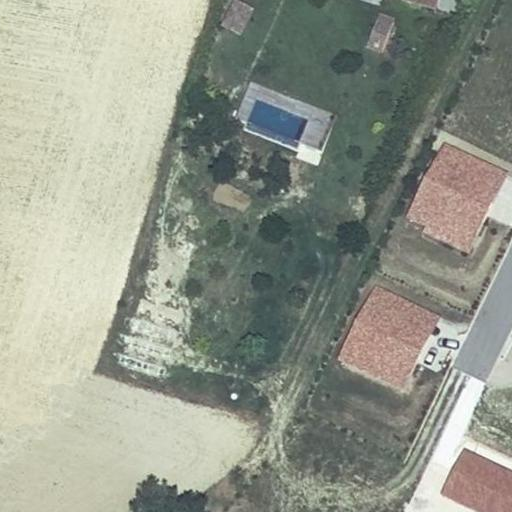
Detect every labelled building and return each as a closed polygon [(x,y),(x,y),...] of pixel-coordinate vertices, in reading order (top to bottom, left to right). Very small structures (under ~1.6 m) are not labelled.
[(443,0),(380,0),(381,0),(438,18),(443,0)] [(256,13),(235,2),(218,32),(240,42),(256,13)] [(397,23),(379,17),(366,52),(384,58),(397,23)] [(441,222),(479,241),(495,209),(485,205),(501,172),(449,148),(412,223),(435,234),(441,222)] [(510,177),(501,172),(485,205),(495,209),(510,177)] [(479,241),(441,222),(435,234),(432,240),(471,259),(479,241)] [(410,377),(430,337),(407,325),(414,310),(376,291),(341,363),(371,377),(378,362),(410,377)] [(437,321),(414,310),(407,325),(430,337),(437,321)] [(410,377),(378,362),(371,377),(402,393),(410,377)] [(509,474),(465,453),(454,476),(458,478),(452,491),(459,495),(456,501),(477,511),(511,511),(511,484),(506,481),(509,474)] [(454,476),(444,495),(456,501),(459,495),(452,491),(458,478),(454,476)]
